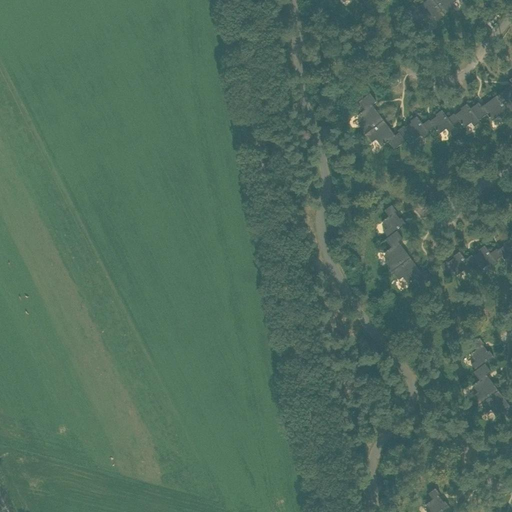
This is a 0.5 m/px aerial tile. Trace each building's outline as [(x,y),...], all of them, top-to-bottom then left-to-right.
[(445,17),(432,0),(427,0),(419,6),(420,8),(417,10),(412,5),(404,11),(413,22),(421,16),(426,23),(433,18),(436,22),(442,17),(443,18),(445,17)] [(432,0),(445,17),(448,15),(447,14),(453,9),(450,5),(457,0),(432,0)] [(509,87),(497,96),(511,115),(511,114),(511,78),(509,80),(511,83),(511,86),(510,88),(509,87)] [(363,133),(365,135),(384,121),(374,109),(373,110),(370,106),(376,102),(370,94),(358,103),(365,111),(358,116),(363,123),(359,126),(364,132),(363,133)] [(479,103),(471,110),(479,121),(487,115),(492,122),(499,116),(502,120),(509,115),(510,117),(511,115),(497,96),(485,105),(487,106),(483,109),(479,103)] [(454,115),(448,119),(454,126),(459,122),(465,129),(472,124),(474,127),(481,123),(479,121),(471,110),(467,105),(461,110),(463,112),(456,117),(454,115)] [(429,120),(423,125),(429,132),(434,128),(439,134),(446,129),(449,133),(455,128),(454,126),(448,119),(441,110),(435,115),(437,118),(431,123),(429,120)] [(398,131),(399,133),(404,138),(410,134),(415,140),(422,135),(425,139),(431,134),(429,132),(423,125),(417,117),(411,121),(413,124),(406,129),(404,126),(398,131)] [(384,121),(365,135),(366,137),(368,137),(373,143),(376,140),(382,147),(388,141),(395,149),(406,141),(404,138),(399,133),(394,137),(391,133),(393,132),(384,121)] [(383,232),(387,238),(396,231),(405,225),(401,218),(398,220),(393,214),(396,212),(391,206),(384,211),(388,217),(382,222),(387,229),(383,232)] [(389,270),(390,273),(410,258),(401,246),(399,247),(397,244),(402,240),(396,231),(387,238),(385,240),(391,248),(384,253),(389,260),(385,263),(390,269),(389,270)] [(496,249),(490,254),(495,261),(501,257),(507,264),(511,259),(511,243),(509,240),(503,244),(505,247),(499,251),(498,252),(496,249)] [(471,255),(465,260),(470,267),(476,263),(481,270),(488,265),(491,268),(497,264),(495,261),(490,254),(484,246),(478,250),(480,253),(473,258),(471,255)] [(470,267),(465,260),(459,252),(453,257),(455,259),(448,264),(446,262),(440,266),(445,273),(451,269),(456,276),(463,271),(466,275),(472,270),(470,267)] [(410,258),(390,273),(392,275),(393,274),(398,280),(402,278),(407,284),(414,279),(420,287),(431,279),(425,271),(420,275),(417,271),(418,270),(410,258)] [(471,365),(475,371),(484,364),(493,357),(489,351),(486,353),(481,347),(484,344),(479,338),(472,344),(477,350),(470,355),(475,362),(471,365)] [(477,403),(479,405),(498,391),(489,379),(487,380),(485,377),(491,372),(484,364),(475,371),(473,373),(479,381),(472,386),(477,393),(473,396),(478,402),(477,403)] [(498,391),(479,405),(480,408),(482,407),(486,413),(490,410),(495,417),(502,412),(508,420),(511,417),(511,404),(508,408),(505,404),(507,403),(498,391)] [(430,511),(443,511),(449,507),(445,501),(442,503),(437,497),(440,495),(435,488),(428,494),(432,500),(425,505),(430,511)]
